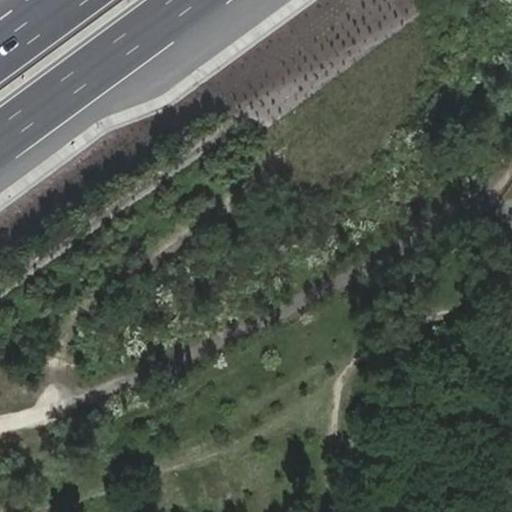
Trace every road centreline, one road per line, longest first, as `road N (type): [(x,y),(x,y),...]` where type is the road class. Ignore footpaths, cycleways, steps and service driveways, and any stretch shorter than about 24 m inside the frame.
road 1 (track): [(269,167),(94,296),(65,330),(62,382),(75,397),(102,397),(146,378),(444,218),(493,203)]
road 2 (motorway): [(0,139),(191,0)]
